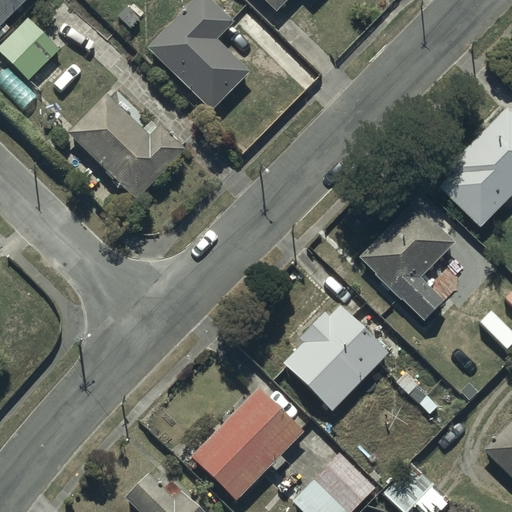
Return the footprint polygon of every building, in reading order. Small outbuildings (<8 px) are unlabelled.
[(0,0),(0,42),(9,34),(5,29),(34,0),(0,0)] [(234,30),(203,0),(200,0),(147,56),(212,118),(252,77),(219,46),(234,30)] [(316,0),(259,0),(278,17),(294,0),(306,0),(312,5),(316,0)] [(24,22),(0,48),(0,59),(29,86),(58,54),(24,22)] [(10,70),(0,80),(0,91),(17,109),(33,93),(10,70)] [(150,142),(107,100),(67,142),(137,209),(186,157),(160,132),(150,142)] [(511,202),(511,120),(504,113),(429,191),(478,238),(511,202)] [(414,209),(359,264),(425,330),(445,310),(420,286),(456,250),(414,209)] [(337,311),(280,368),(331,419),(388,362),(337,311)] [(467,319),(458,328),(468,338),(477,328),(467,319)] [(304,441),(258,394),(253,399),(248,394),(220,421),(227,429),(189,466),(231,509),(267,473),(274,480),(286,468),(282,464),(304,441)] [(511,420),(511,424),(481,456),(511,484),(511,420),(511,421),(511,420)] [(340,455),(290,506),(295,511),(357,511),(377,492),(340,455)] [(448,511),(451,509),(409,468),(380,498),(394,511),(448,511)] [(174,504),(150,479),(125,506),(132,511),(198,511),(182,497),(174,504)]
